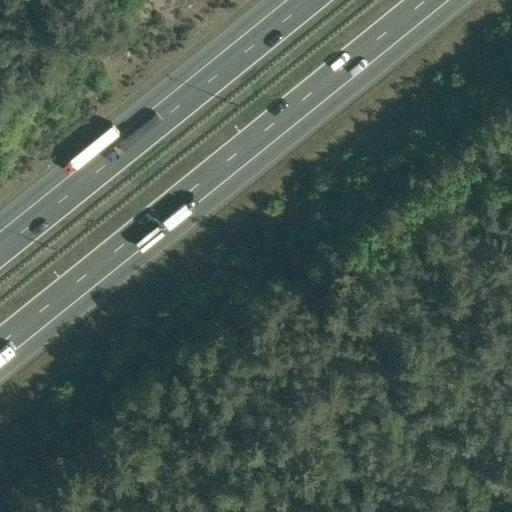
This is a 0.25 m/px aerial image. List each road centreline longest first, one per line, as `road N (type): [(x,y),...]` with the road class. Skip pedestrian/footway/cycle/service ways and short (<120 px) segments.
road 1 (motorway): [(0,367),(442,0)]
road 2 (motorway): [(299,0),(0,240)]
